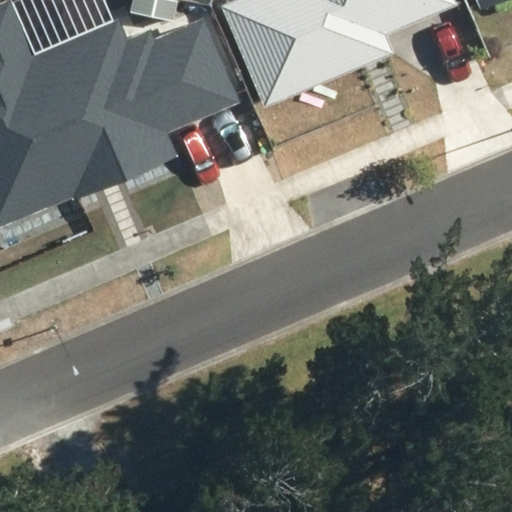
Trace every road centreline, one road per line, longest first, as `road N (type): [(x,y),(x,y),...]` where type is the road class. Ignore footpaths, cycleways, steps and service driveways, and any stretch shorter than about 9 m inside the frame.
road 1 (residential): [(511,183),(0,402)]
road 2 (track): [(48,382),(111,511)]
